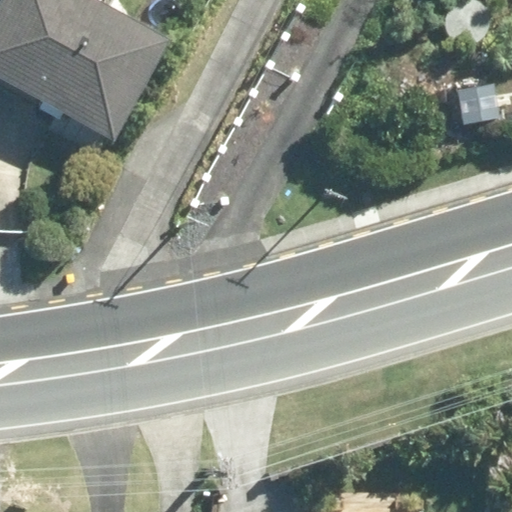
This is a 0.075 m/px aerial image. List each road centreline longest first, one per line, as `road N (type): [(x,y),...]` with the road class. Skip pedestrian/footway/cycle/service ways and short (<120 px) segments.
road 1 (secondary): [(511,253),(216,337),(0,370)]
road 2 (unknown): [(73,359),(93,511)]
